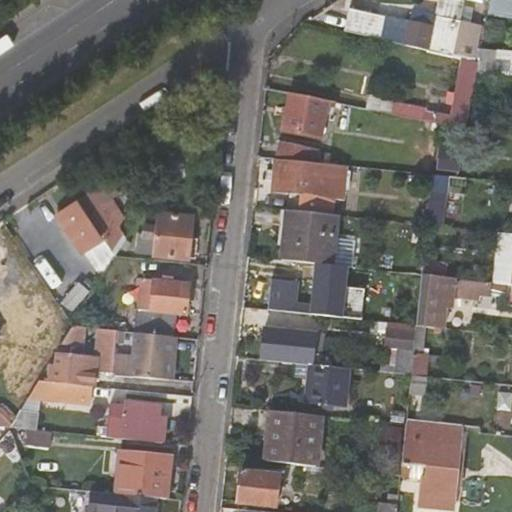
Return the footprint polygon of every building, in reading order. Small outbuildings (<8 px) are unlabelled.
[(511,0),(492,0),(492,13),(511,14),(511,0)] [(463,58),(479,61),(482,41),(463,37),(466,21),(440,15),(437,28),(432,51),(463,58)] [(355,34),(409,46),(413,30),(358,18),(355,34)] [(413,30),(409,46),(432,51),(437,28),(415,23),(413,30)] [(501,49),(486,46),(482,69),(489,71),(491,63),(498,64),(501,49)] [(479,61),(463,58),(453,113),(433,109),(431,120),(437,121),(466,127),(472,93),(476,73),(479,61)] [(339,101),(294,92),(291,108),(289,118),(286,132),(322,139),(329,106),(337,108),(339,101)] [(282,117),(289,118),(291,108),(284,106),(282,117)] [(179,130),(177,147),(192,148),(194,131),(179,130)] [(280,158),(318,163),(320,151),(283,144),(280,158)] [(192,148),(177,147),(164,145),(162,165),(174,166),(173,175),(165,174),(164,187),(171,187),(171,196),(191,198),(196,149),(192,148)] [(306,210),(338,214),(340,198),(324,197),(328,164),(318,163),(280,158),(279,169),(277,179),(276,192),(307,195),(306,210)] [(452,177),(432,175),(427,224),(445,226),(448,193),(451,193),(452,177)] [(104,182),(97,187),(106,202),(114,197),(104,182)] [(80,199),(106,237),(118,254),(129,235),(127,232),(127,215),(114,197),(106,202),(97,187),(80,199)] [(106,237),(80,199),(59,213),(85,251),(106,237)] [(306,210),(295,209),(290,259),(304,261),(340,265),(345,215),(338,214),(306,210)] [(157,253),(199,257),(200,238),(193,237),(195,214),(162,211),(157,253)] [(290,259),(275,258),(274,272),(288,273),(290,259)] [(304,261),(290,259),(288,273),(302,275),(304,261)] [(422,273),(417,323),(429,325),(436,325),(439,299),(444,295),(463,297),(470,291),(477,292),(479,279),(441,275),(422,273)] [(309,311),(310,299),(300,299),(301,279),(272,278),(270,309),(309,311)] [(137,331),(175,335),(177,335),(179,313),(188,314),(190,283),(141,279),(137,331)] [(416,332),(417,323),(387,320),(387,329),(416,332)] [(429,325),(417,323),(416,332),(415,347),(413,367),(412,373),(429,375),(431,360),(440,360),(440,355),(425,354),(429,325)] [(74,326),(63,344),(85,346),(86,327),(74,326)] [(137,331),(99,328),(97,350),(102,350),(101,357),(60,353),(59,366),(53,365),(52,382),(94,385),(95,370),(172,377),(175,335),(137,331)] [(287,361),(301,362),(319,364),(322,335),(267,329),(266,340),(271,341),(269,355),(288,357),(287,361)] [(415,347),(416,332),(387,329),(385,343),(399,345),(415,347)] [(379,366),(379,334),(356,333),(355,366),(379,366)] [(413,367),(415,347),(399,345),(397,365),(413,367)] [(319,364),(301,362),(300,377),(314,378),(312,401),(347,404),(350,367),(319,364)] [(382,370),(397,372),(397,365),(383,363),(382,370)] [(94,385),(52,382),(41,381),(39,383),(38,399),(45,399),(45,396),(93,400),(94,385)] [(160,403),(128,400),(128,404),(112,403),(109,436),(115,436),(125,437),(164,441),(166,416),(159,416),(160,403)] [(28,423),(47,424),(48,408),(42,407),(41,410),(29,409),(28,423)] [(24,409),(13,427),(46,430),(47,424),(28,423),(29,409),(24,409)] [(267,461),(318,466),(324,416),(273,410),(267,461)] [(0,423),(2,426),(13,427),(4,415),(0,417),(0,423)] [(465,422),(408,416),(408,419),(407,425),(406,433),(404,453),(430,456),(429,465),(426,465),(422,505),(457,509),(465,422)] [(149,480),(172,482),(173,469),(151,466),(149,480)] [(242,499),(280,503),(283,473),(245,469),(242,499)] [(149,480),(148,494),(159,495),(171,496),(172,482),(149,480)] [(57,488),(42,493),(49,511),(64,511),(66,511),(62,500),(72,496),(70,490),(59,494),(57,488)] [(148,494),(94,490),(91,511),(157,511),(159,495),(148,494)]
